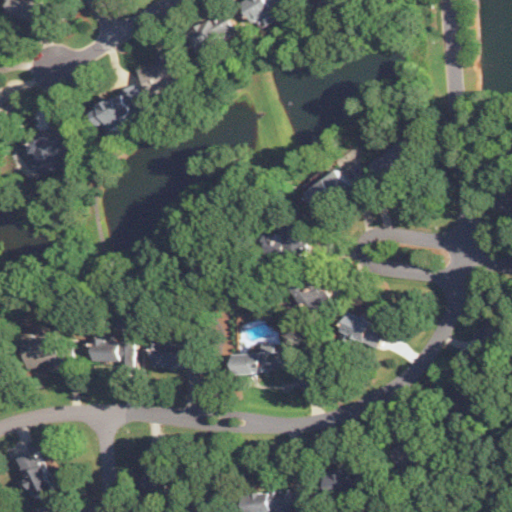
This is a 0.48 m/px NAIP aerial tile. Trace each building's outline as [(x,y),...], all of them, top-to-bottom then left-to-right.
[(16,0),(16,20),(51,20),(51,0),(16,0)] [(282,1),(283,0),(245,0),(255,20),(284,6),(282,1)] [(228,8),(191,34),(204,53),(241,28),(228,8)] [(192,73),(175,48),(140,71),(157,96),(192,73)] [(151,110),(136,84),(94,109),(109,135),(151,110)] [(0,133),(25,112),(3,87),(0,89),(0,133)] [(50,114),(53,133),(34,136),(39,172),(78,167),(70,111),(50,114)] [(379,164),(392,178),(423,148),(409,134),(379,164)] [(355,186),(345,169),(313,188),(323,205),(355,186)] [(498,203),(511,206),(511,181),(504,179),(498,203)] [(315,213),(294,210),(291,231),(270,227),(266,252),(308,258),(315,213)] [(294,289),(315,316),(336,300),(315,273),(294,289)] [(392,326),(354,309),(345,329),(383,347),(392,326)] [(511,341),(511,312),(511,311),(478,333),(494,355),(511,341)] [(75,356),(73,344),(66,345),(64,332),(26,337),(29,362),(75,356)] [(101,359),(129,359),(129,336),(101,336),(101,359)] [(240,353),(240,372),(286,370),(285,347),(282,347),(282,341),(265,342),(265,352),(240,353)] [(158,365),(203,366),(203,342),(159,342),(158,365)] [(439,413),(461,434),(490,403),(468,382),(439,413)] [(433,456),(419,432),(391,449),(405,472),(433,456)] [(60,488),(41,447),(21,457),(40,498),(60,488)] [(172,491),(172,451),(151,451),(151,491),(172,491)] [(364,464),(329,474),(334,494),(370,484),(364,464)] [(253,511),(274,508),(274,511),(293,511),(290,485),(249,492),(253,511)]
